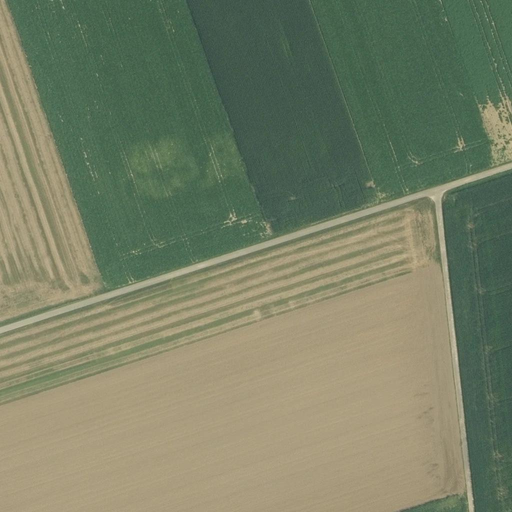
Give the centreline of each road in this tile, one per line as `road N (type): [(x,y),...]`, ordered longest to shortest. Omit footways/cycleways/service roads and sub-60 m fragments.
road 1 (track): [(511,165),(0,337)]
road 2 (track): [(437,191),(472,511)]
